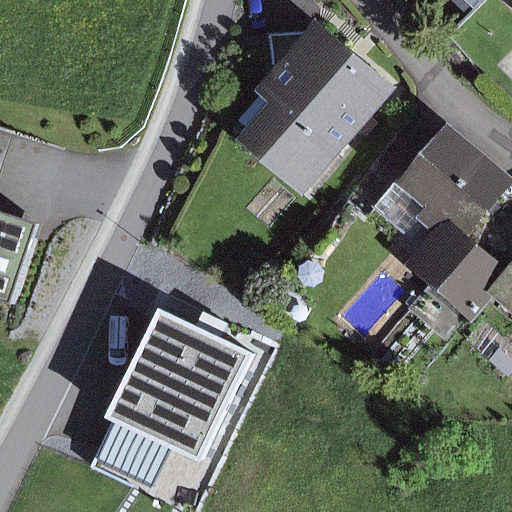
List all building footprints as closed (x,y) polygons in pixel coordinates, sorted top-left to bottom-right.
[(245,82),(263,100),(228,139),(303,207),(361,143),(348,131),(387,91),(310,16),(245,82)] [(507,181),(442,124),(390,182),(434,221),(455,239),(507,181)] [(40,228),(0,216),(0,301),(17,307),(40,228)] [(472,291),(490,270),(455,239),(434,221),(394,266),(450,316),(472,291)] [(511,325),(511,245),(490,270),(472,291),(511,325)] [(207,456),(254,362),(163,317),(88,467),(151,497),(178,442),(207,456)]
